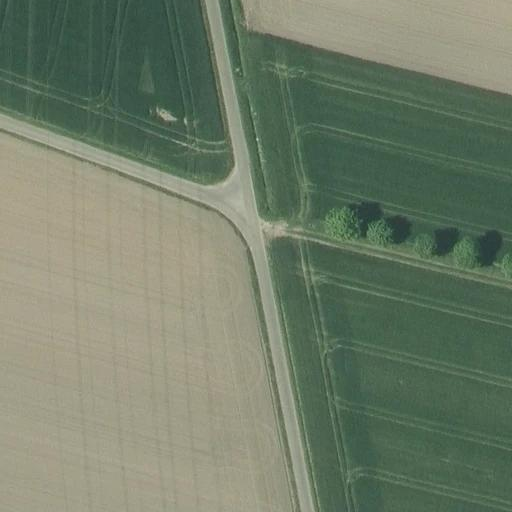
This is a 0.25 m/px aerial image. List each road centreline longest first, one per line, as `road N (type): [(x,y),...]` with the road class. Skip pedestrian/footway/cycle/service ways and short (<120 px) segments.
road 1 (unclassified): [(247,212),(303,511)]
road 2 (track): [(247,212),(511,283)]
road 3 (unclassified): [(0,123),(247,212)]
road 4 (unclassified): [(247,212),(208,0)]
